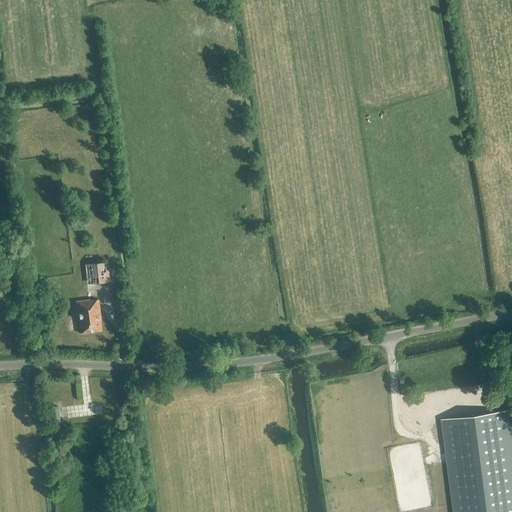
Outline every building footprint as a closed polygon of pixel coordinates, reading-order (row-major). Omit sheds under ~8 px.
[(87,284),(110,281),(107,261),(85,264),(87,284)] [(102,330),(98,299),(90,300),(90,299),(76,301),(80,333),(102,330)] [(50,426),(61,424),(58,406),(48,407),(50,426)] [(511,511),(511,451),(507,411),(443,419),(455,511),(511,511)] [(436,506),(449,504),(442,464),(429,466),(436,506)]
